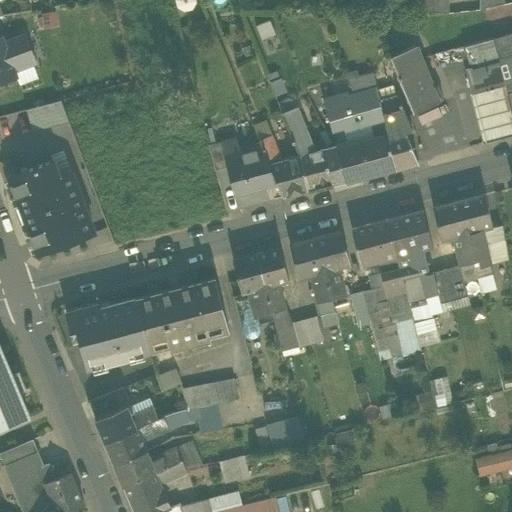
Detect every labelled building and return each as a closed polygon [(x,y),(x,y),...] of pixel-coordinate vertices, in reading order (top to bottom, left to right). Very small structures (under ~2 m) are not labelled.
[(424,0),(425,12),(449,12),(448,0),(424,0)] [(503,4),(502,0),(478,0),(479,9),(503,4)] [(463,46),(469,68),(498,61),(498,58),(511,54),(511,33),(490,39),(463,46)] [(0,82),(16,77),(14,70),(35,62),(25,35),(4,43),(1,37),(0,37),(0,82)] [(438,101),(438,100),(433,87),(416,46),(391,56),(414,111),(438,101)] [(505,87),(511,85),(511,54),(498,58),(498,61),(469,68),(465,69),(472,95),(504,87),(505,86),(505,87)] [(348,79),(354,93),(375,87),(376,86),(372,73),(348,79)] [(437,85),(433,87),(438,100),(443,99),(437,85)] [(511,132),(511,115),(504,87),(472,95),(484,140),(511,132)] [(323,98),(332,132),(343,128),(344,131),(384,120),(380,106),(370,109),(367,99),(351,104),(348,91),(323,98)] [(378,96),(367,99),(370,109),(380,106),(378,100),(378,96)] [(411,130),(403,109),(391,112),(388,100),(387,97),(378,100),(380,106),(384,120),(387,135),(396,167),(417,162),(405,132),(411,130)] [(398,97),(388,100),(391,112),(403,109),(398,97)] [(278,103),(282,113),(295,107),(292,100),(288,99),(278,103)] [(26,109),(31,130),(69,121),(60,100),(26,109)] [(296,107),(295,107),(282,113),(299,155),(314,152),(296,107)] [(282,197),(309,191),(299,155),(282,160),(270,130),(264,132),(266,137),(259,140),(261,145),(276,183),(282,197)] [(359,177),(396,167),(387,135),(351,145),(359,177)] [(209,147),(215,169),(227,166),(224,154),(221,144),(209,147)] [(234,194),(276,183),(261,145),(224,154),(227,166),(234,194)] [(335,145),(323,148),(333,184),(345,181),(336,149),(335,145)] [(345,181),(359,177),(351,145),(336,149),(345,181)] [(314,152),(299,155),(309,191),(310,192),(333,185),(333,184),(323,148),(314,152)] [(53,160),(9,177),(38,253),(94,232),(72,173),(59,177),(53,160)] [(459,200),(467,234),(482,230),(493,227),(484,194),(459,200)] [(441,241),(453,238),(467,234),(459,200),(433,207),(441,241)] [(388,219),(397,257),(423,250),(433,247),(423,210),(388,219)] [(373,288),(404,281),(397,257),(388,219),(351,229),(361,266),(376,262),(379,261),(382,273),(381,273),(370,276),(373,288)] [(502,225),(493,227),(482,230),(490,263),(508,259),(502,225)] [(490,263),(482,230),(467,234),(474,261),(477,276),(492,272),(490,263)] [(316,238),(325,272),(339,268),(350,265),(342,231),(316,238)] [(474,261),(467,234),(453,238),(459,265),(474,261)] [(299,278),(311,275),(325,272),(316,238),(290,245),(299,278)] [(257,253),(266,287),(280,283),(289,280),(280,247),(257,253)] [(429,273),(423,250),(397,257),(404,281),(420,346),(438,341),(431,311),(435,305),(441,303),(433,272),(429,273)] [(233,259),(242,293),(251,291),(257,317),(258,317),(272,313),(272,312),(266,287),(257,253),(233,259)] [(459,265),(463,282),(477,278),(477,276),(474,261),(459,265)] [(459,265),(444,269),(452,300),(467,296),(463,282),(459,265)] [(325,272),(332,299),(346,295),(339,268),(325,272)] [(441,303),(452,300),(444,269),(433,272),(441,303)] [(332,299),(325,272),(311,275),(317,303),(332,299)] [(496,289),(492,272),(477,276),(477,278),(481,293),(496,289)] [(167,342),(169,347),(210,337),(208,331),(227,326),(215,277),(136,298),(142,323),(143,325),(148,346),(167,342)] [(389,348),(392,357),(421,350),(420,346),(404,281),(373,288),(363,290),(370,323),(378,351),(389,348)] [(286,308),(280,283),(266,287),(272,312),(282,310),(286,308)] [(351,293),(358,326),(370,323),(363,290),(351,293)] [(261,328),(258,317),(257,317),(251,291),(242,293),(232,296),(242,333),(245,337),(248,339),(249,339),(254,339),(258,336),(261,332),(261,328)] [(348,302),(346,295),(332,299),(334,306),(348,302)] [(116,330),(142,323),(136,298),(109,305),(116,330)] [(116,330),(109,305),(100,307),(99,303),(66,311),(71,331),(77,330),(80,341),(143,325),(142,323),(116,330)] [(280,345),(297,341),(292,322),(288,313),(288,314),(283,315),(282,310),(272,312),(272,313),(280,345)] [(316,316),(304,319),(310,343),(322,340),(316,316)] [(298,346),(310,343),(304,319),(292,322),(297,341),(298,346)] [(143,325),(80,341),(87,369),(150,353),(148,346),(143,325)] [(282,350),(298,346),(297,341),(280,345),(282,350)] [(0,428),(29,417),(0,348),(0,428)] [(380,360),(392,357),(389,348),(378,351),(380,360)] [(157,376),(162,390),(181,383),(176,369),(157,376)] [(430,377),(433,403),(450,401),(446,375),(430,377)] [(188,410),(197,407),(216,403),(238,399),(234,378),(183,389),(188,410)] [(123,387),(113,391),(88,402),(95,419),(127,405),(127,406),(130,405),(123,387)] [(222,429),(216,403),(197,407),(202,433),(222,429)] [(105,441),(137,427),(132,416),(127,406),(127,405),(95,419),(105,441)] [(153,407),(132,416),(137,427),(158,418),(153,407)] [(174,412),(164,416),(169,429),(190,421),(186,409),(174,412)] [(142,441),(169,429),(164,416),(158,418),(137,427),(142,441)] [(266,423),(273,448),(289,444),(283,419),(266,423)] [(146,449),(142,441),(137,427),(105,441),(114,463),(146,449)] [(255,430),(260,449),(269,447),(264,427),(255,430)] [(11,462),(17,476),(44,465),(33,439),(0,452),(0,453),(5,465),(11,462)] [(177,447),(150,458),(155,472),(182,460),(177,447)] [(150,458),(146,449),(114,463),(123,485),(155,472),(150,458)] [(511,449),(473,460),(477,476),(511,466),(511,449)] [(218,462),(223,481),(248,475),(243,455),(218,462)] [(189,467),(186,469),(182,460),(155,472),(157,476),(159,480),(168,482),(191,472),(189,467)] [(22,511),(25,511),(19,498),(25,496),(17,476),(11,462),(5,465),(3,465),(22,511)] [(66,511),(69,511),(84,505),(70,472),(56,478),(49,462),(44,465),(17,476),(25,496),(19,498),(25,511),(66,511)] [(157,476),(155,472),(123,485),(134,511),(160,511),(171,507),(159,480),(157,476)] [(279,511),(276,496),(213,511),(279,511)] [(175,506),(177,511),(210,511),(207,498),(175,506)]
